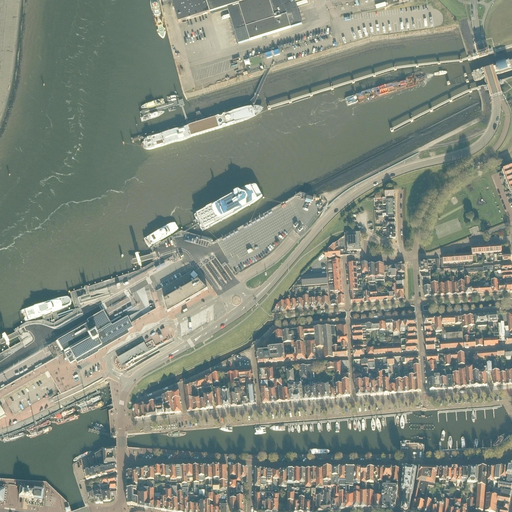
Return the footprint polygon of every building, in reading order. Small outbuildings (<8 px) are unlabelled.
[(239,45),(291,28),(302,25),(295,2),(302,0),(181,0),(172,3),(179,23),(210,13),(227,8),(239,45)] [(503,174),(504,177),(511,173),(511,168),(501,172),(502,175),(503,174)] [(511,179),(511,173),(504,177),(503,177),(504,180),(505,179),(506,182),(511,179)] [(385,190),(385,198),(385,199),(393,198),(393,197),(394,197),(394,190),(385,190)] [(383,227),(386,227),(395,227),(395,218),(388,218),(385,218),(385,222),(385,225),(383,226),(383,227)] [(383,236),(387,239),(395,238),(395,228),(386,229),(386,231),(383,231),(383,236)] [(340,257),(351,256),(351,252),(361,252),(361,245),(361,242),(361,240),(360,240),(360,233),(353,233),(346,234),(344,234),(345,237),(339,241),(328,249),(328,251),(325,252),(325,258),(328,257),(328,258),(340,257)] [(472,255),(478,254),(477,247),(471,247),(472,254),(466,255),(467,262),(473,262),(472,255)] [(420,261),(420,263),(421,272),(428,272),(428,268),(432,268),(432,264),(428,265),(428,260),(420,261)] [(437,270),(440,270),(439,260),(429,260),(429,263),(436,263),(436,270),(437,270)] [(389,273),(387,273),(387,277),(389,277),(389,278),(395,278),(395,279),(394,279),(394,281),(392,281),(392,283),(396,283),(396,281),(397,280),(396,278),(395,271),(396,271),(396,272),(398,272),(398,273),(405,273),(405,269),(405,265),(404,265),(404,264),(398,264),(398,265),(394,265),(394,271),(393,271),(392,269),(393,269),(393,267),(392,267),(392,266),(388,266),(389,273)] [(376,284),(375,272),(375,265),(368,265),(368,273),(369,276),(362,277),(363,280),(369,280),(369,283),(375,283),(375,284),(376,284)] [(497,272),(501,271),(511,270),(511,265),(501,266),(494,267),(495,273),(498,273),(497,272)] [(165,304),(164,300),(198,280),(191,272),(156,292),(160,307),(162,306),(164,305),(165,304)] [(384,272),(375,272),(376,284),(384,284),(384,281),(384,273),(384,272)] [(301,277),(302,287),(327,285),(326,274),(301,277)] [(472,288),(477,288),(476,286),(470,286),(470,278),(469,278),(469,275),(465,275),(465,278),(464,278),(465,282),(466,294),(472,294),(472,288)] [(165,304),(168,313),(208,290),(198,280),(164,300),(165,304)] [(489,284),(489,287),(492,287),(492,293),(498,292),(498,284),(501,284),(501,280),(497,281),(497,280),(491,281),(492,283),(489,284)] [(479,288),(480,293),(487,293),(492,293),(492,287),(489,287),(485,287),(485,283),(480,283),(480,288),(479,288)] [(397,300),(397,295),(397,286),(396,284),(392,284),(393,292),(390,292),(390,291),(385,292),(385,294),(386,294),(387,294),(387,296),(388,301),(392,300),(397,300)] [(305,288),(306,292),(306,297),(302,297),(303,300),(303,309),(310,308),(309,300),(308,291),(311,291),(311,288),(305,288)] [(336,299),(338,298),(338,294),(341,294),(343,294),(343,288),(334,288),(335,294),(336,294),(336,299)] [(303,309),(303,300),(298,300),(298,294),(298,289),(295,289),(296,300),(297,310),(303,309)] [(351,304),(364,303),(364,298),(356,298),(355,295),(357,295),(356,292),(351,293),(351,295),(351,304)] [(377,295),(377,292),(370,292),(371,296),(369,297),(370,302),(377,302),(377,297),(381,297),(381,294),(380,294),(377,295)] [(65,355),(70,364),(75,361),(86,355),(87,357),(90,356),(93,354),(91,352),(102,346),(96,336),(112,327),(109,322),(105,316),(104,314),(103,312),(87,321),(88,324),(57,342),(53,344),(54,345),(56,349),(60,356),(64,354),(65,355)] [(500,341),(503,341),(505,341),(505,345),(511,344),(511,313),(507,313),(509,327),(504,328),(504,323),(501,323),(501,324),(498,324),(500,341)] [(497,314),(488,315),(489,328),(493,328),(493,323),(498,322),(497,314)] [(475,316),(473,317),(473,316),(468,317),(469,329),(471,328),(471,327),(474,327),(474,328),(476,329),(476,327),(475,316)] [(127,318),(112,327),(96,336),(102,346),(91,352),(93,354),(90,356),(87,357),(86,355),(75,361),(77,364),(82,361),(83,362),(91,357),(98,352),(129,334),(129,333),(128,331),(133,328),(132,326),(131,324),(131,323),(130,322),(127,318)] [(434,319),(435,325),(435,332),(436,333),(444,332),(444,329),(442,329),(442,325),(441,318),(434,319)] [(405,321),(405,328),(417,327),(416,319),(411,320),(412,321),(405,321)] [(337,337),(347,336),(346,326),(337,326),(337,337)] [(316,348),(324,348),(322,327),(309,328),(310,338),(312,338),(312,335),(315,335),(316,348)] [(331,331),(331,327),(322,327),(324,348),(325,359),(334,358),(333,347),(332,347),(331,331)] [(297,337),(296,329),(282,331),(283,339),(284,343),(290,343),(294,342),(298,342),(297,337)] [(258,364),(285,362),(284,354),(283,345),(279,346),(277,346),(275,332),(272,336),(273,347),(268,347),(268,343),(267,340),(262,345),(257,351),(258,364)] [(458,343),(458,348),(464,348),(463,333),(458,334),(447,334),(448,344),(458,343)] [(441,350),(458,348),(458,343),(448,344),(447,334),(442,335),(443,344),(440,344),(441,350)] [(306,360),(303,336),(297,337),(298,342),(294,342),(296,361),(306,360)] [(432,338),(426,338),(426,345),(430,345),(430,346),(436,345),(436,337),(432,338)] [(401,347),(418,346),(417,339),(401,340),(401,347)] [(306,342),(308,360),(317,360),(315,341),(306,342)] [(354,351),(364,350),(363,346),(364,346),(364,347),(367,347),(367,345),(367,343),(363,343),(363,342),(359,343),(359,341),(353,341),(354,351)] [(284,354),(285,362),(296,361),(294,342),(290,343),(290,345),(291,345),(292,353),(284,354)] [(333,347),(334,358),(347,357),(347,351),(341,351),(341,348),(338,348),(338,347),(333,347)] [(137,357),(138,359),(140,357),(145,354),(144,352),(142,349),(138,348),(133,351),(133,353),(134,355),(136,358),(137,357)] [(122,364),(123,367),(126,366),(133,361),(132,360),(133,359),(132,356),(131,354),(129,354),(121,358),(120,362),(122,364)] [(363,396),(370,396),(369,382),(368,360),(361,361),(362,370),(362,372),(362,376),(367,376),(367,381),(362,381),(363,396)] [(374,360),(368,360),(369,382),(370,396),(377,395),(375,373),(375,366),(374,360)] [(501,386),(500,374),(499,372),(494,372),(494,369),(495,369),(495,372),(497,371),(497,368),(494,368),(493,360),(490,360),(491,363),(486,363),(487,368),(487,374),(488,374),(493,373),(494,386),(501,386)] [(335,380),(336,398),(337,398),(343,398),(350,397),(349,376),(350,376),(349,364),(348,361),(341,362),(334,363),(334,365),(334,372),(335,380)] [(419,368),(419,363),(409,364),(410,370),(411,370),(412,377),(414,377),(414,369),(419,369),(419,368)] [(301,380),(303,380),(308,379),(307,374),(307,366),(299,367),(300,371),(301,380)] [(479,372),(480,387),(489,387),(488,377),(488,374),(487,374),(487,368),(483,368),(483,372),(479,372)] [(259,370),(261,382),(267,382),(266,370),(259,370)] [(239,372),(240,378),(246,377),(247,380),(253,380),(252,371),(239,372)] [(303,398),(301,380),(300,371),(287,372),(288,385),(290,402),(303,401),(303,398)] [(357,397),(363,396),(362,381),(362,376),(362,372),(360,372),(360,375),(354,375),(354,382),(356,382),(357,397)] [(383,395),(390,394),(389,380),(388,372),(382,372),(383,395)] [(214,384),(214,390),(221,389),(220,383),(219,374),(213,375),(214,384)] [(203,386),(204,389),(207,388),(213,387),(212,376),(206,378),(207,385),(203,386)] [(246,377),(240,378),(240,380),(240,384),(247,383),(247,387),(254,386),(253,380),(247,380),(246,377)] [(204,395),(204,389),(203,386),(207,385),(206,378),(196,382),(196,383),(197,390),(198,390),(199,395),(204,395)] [(284,402),(283,390),(283,389),(279,390),(279,387),(282,387),(282,380),(277,381),(277,379),(274,379),(274,381),(277,403),(284,402)] [(303,380),(301,380),(303,398),(303,401),(310,400),(308,385),(304,385),(304,383),(303,383),(303,380)] [(317,400),(323,399),(322,385),(322,381),(320,381),(320,385),(319,385),(318,381),(315,381),(315,387),(317,400)] [(310,400),(317,400),(315,387),(312,387),(311,383),(311,382),(308,383),(308,385),(310,400)] [(329,382),(328,383),(326,383),(326,385),(322,385),(323,399),(330,399),(329,382)] [(194,411),(201,411),(200,400),(199,395),(198,390),(197,390),(196,383),(191,385),(192,394),(197,394),(198,398),(193,399),(194,411)] [(194,411),(193,399),(192,394),(191,385),(191,384),(185,387),(186,399),(188,412),(194,411)] [(243,396),(244,402),(242,402),(242,406),(245,405),(245,406),(248,406),(248,405),(249,405),(256,405),(254,386),(247,387),(248,395),(243,396)] [(207,388),(204,389),(204,395),(205,400),(206,410),(213,409),(212,395),(207,396),(206,394),(208,394),(207,388)] [(263,404),(270,403),(269,389),(268,388),(261,388),(263,404)] [(221,389),(214,390),(216,409),(223,408),(221,389)] [(223,408),(231,407),(230,394),(229,391),(226,392),(225,390),(224,391),(224,389),(221,389),(223,408)] [(230,394),(231,407),(237,407),(236,400),(237,400),(237,395),(240,394),(239,389),(235,389),(235,392),(232,392),(232,394),(230,394)] [(172,394),(174,414),(181,413),(180,403),(181,403),(181,398),(180,399),(179,393),(172,394)] [(155,402),(157,416),(164,415),(174,414),(172,394),(163,397),(163,398),(155,401),(155,402)] [(146,418),(152,416),(150,403),(147,403),(144,404),(146,418)] [(94,469),(85,471),(87,480),(102,476),(117,472),(117,468),(116,457),(116,450),(110,450),(104,450),(104,451),(96,455),(98,465),(94,466),(93,466),(94,469)] [(502,466),(495,467),(494,482),(495,480),(499,481),(500,481),(500,477),(502,466)] [(148,481),(154,481),(154,480),(154,467),(146,468),(146,469),(145,480),(148,480),(148,481)] [(213,467),(206,467),(206,476),(205,476),(205,481),(208,481),(208,484),(206,484),(206,487),(214,487),(214,485),(212,485),(213,467)] [(346,484),(346,487),(354,487),(354,485),(354,468),(346,468),(346,481),(346,484)] [(383,477),(387,477),(393,478),(393,469),(385,468),(384,473),(383,473),(383,477)] [(436,478),(437,469),(419,468),(419,473),(419,472),(417,482),(417,483),(413,502),(411,510),(410,511),(423,511),(426,500),(428,488),(429,486),(434,487),(435,485),(436,478)] [(486,468),(479,469),(478,484),(477,492),(477,496),(484,497),(485,492),(486,468)] [(402,510),(404,510),(404,508),(409,509),(409,505),(410,497),(411,492),(412,492),(413,487),(415,470),(411,469),(408,469),(404,469),(402,491),(404,491),(402,510)] [(441,469),(437,469),(436,478),(435,485),(434,487),(434,489),(433,497),(429,511),(436,511),(437,506),(437,498),(444,499),(444,495),(445,487),(446,483),(447,469),(441,469)] [(478,484),(479,469),(469,469),(468,480),(468,483),(478,484)] [(281,471),(280,480),(280,488),(281,488),(281,491),(287,492),(287,490),(288,471),(281,471)] [(110,485),(117,484),(117,476),(112,478),(112,479),(109,480),(110,485)] [(499,481),(498,489),(500,489),(511,491),(511,486),(511,477),(506,476),(506,478),(500,477),(500,481),(499,481)] [(398,482),(393,482),(393,483),(387,482),(386,485),(383,485),(380,485),(379,490),(382,491),(382,492),(382,493),(382,508),(389,508),(395,508),(398,486),(398,482)] [(381,508),(382,508),(382,493),(376,492),(377,483),(374,483),(374,486),(373,508),(381,508)] [(210,504),(214,504),(214,491),(220,491),(220,486),(220,485),(214,485),(214,487),(206,487),(206,492),(206,500),(205,511),(209,511),(210,507),(210,504)] [(103,504),(101,492),(100,486),(97,486),(98,491),(94,491),(94,492),(96,504),(103,504)] [(354,487),(346,487),(346,509),(353,508),(354,489),(354,487)] [(20,489),(19,497),(24,498),(24,499),(28,499),(33,499),(33,498),(42,500),(44,489),(33,488),(33,491),(20,489)] [(426,500),(423,511),(429,511),(433,497),(434,489),(428,488),(426,500)] [(138,507),(138,493),(138,489),(127,489),(127,505),(138,507)] [(138,507),(147,508),(148,492),(148,489),(144,489),(144,492),(146,492),(147,493),(138,493),(138,507)] [(286,511),(293,511),(294,506),(295,490),(293,490),(293,489),(290,489),(290,490),(288,490),(288,492),(286,511)] [(500,497),(510,498),(511,491),(500,489),(499,492),(499,497),(500,497)] [(271,511),(278,511),(279,500),(279,490),(273,490),(273,491),(273,498),(271,511)] [(316,503),(315,511),(318,511),(324,511),(324,490),(321,490),(321,493),(317,493),(316,503)] [(487,495),(486,507),(496,508),(498,496),(491,496),(487,495)] [(476,511),(483,511),(484,497),(477,496),(476,510),(476,511)] [(509,505),(510,498),(500,497),(499,497),(498,496),(497,502),(504,503),(503,508),(500,508),(500,510),(508,511),(509,505)]
